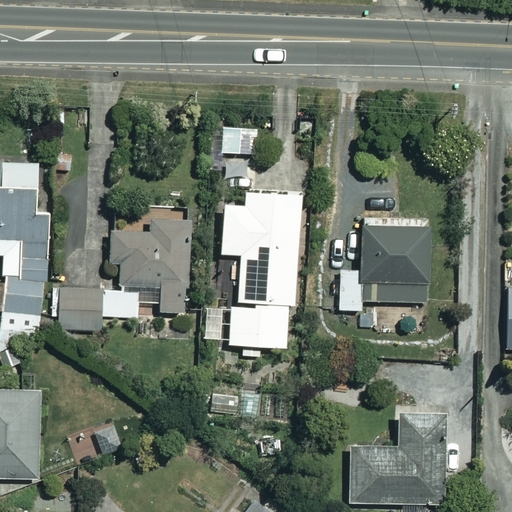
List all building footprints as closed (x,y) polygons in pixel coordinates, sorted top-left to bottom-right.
[(252,158),(221,158),(222,175),(252,175),(252,158)] [(34,160),(0,159),(0,253),(1,253),(0,309),(0,330),(38,332),(39,280),(46,280),(47,210),(33,210),(34,160)] [(297,192),(241,189),(241,204),(220,202),(218,252),(239,253),(236,303),(229,303),(227,343),(283,346),(285,301),(291,301),(297,192)] [(186,218),(146,217),(146,230),(108,229),(107,261),(119,261),(118,286),(156,287),(155,310),(184,310),(186,218)] [(424,226),(358,223),(356,269),(339,269),(337,308),(358,309),(359,300),(422,302),(424,226)] [(136,290),(53,288),(52,327),(94,329),(95,316),(135,318),(136,290)] [(36,388),(0,387),(0,476),(36,476),(36,388)] [(439,412),(394,411),(394,445),(346,445),(346,502),(439,503),(439,412)] [(278,511),(282,508),(257,491),(241,511),(278,511)]
